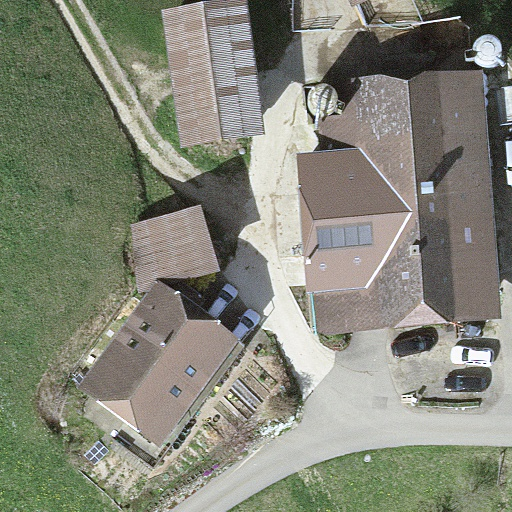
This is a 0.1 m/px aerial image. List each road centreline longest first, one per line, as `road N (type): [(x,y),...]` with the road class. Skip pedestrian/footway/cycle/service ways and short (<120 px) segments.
road 1 (track): [(358,435),(286,316),(260,213),(276,115),(309,38),(314,0)]
road 2 (unclassified): [(196,511),(337,440),(387,431),(511,431)]
road 3 (track): [(66,0),(147,135),(181,173),(260,213)]
